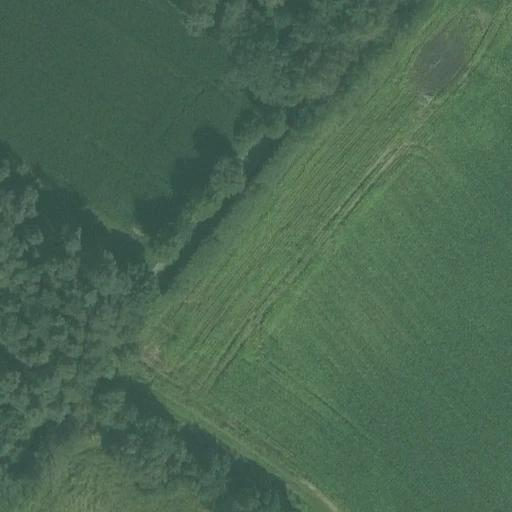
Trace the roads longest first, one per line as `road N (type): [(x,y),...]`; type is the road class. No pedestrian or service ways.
road 1 (unclassified): [(404,0),(150,363),(29,511)]
road 2 (track): [(150,363),(343,486),(365,511)]
